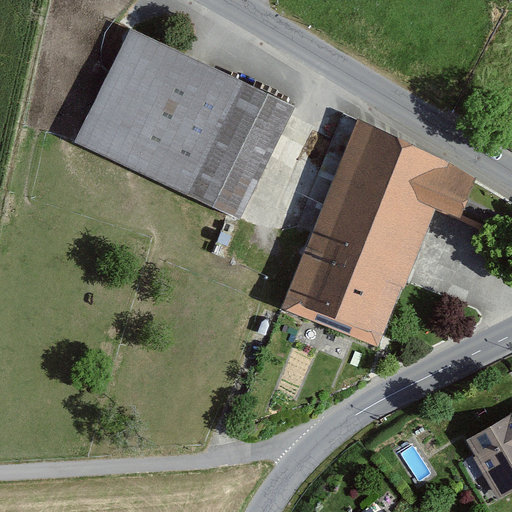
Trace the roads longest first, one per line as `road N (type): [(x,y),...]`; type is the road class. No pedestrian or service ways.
road 1 (tertiary): [(234,0),(511,172)]
road 2 (track): [(309,452),(284,446),(193,462),(0,472)]
road 3 (secondary): [(263,511),(309,452),(346,420),(511,335)]
